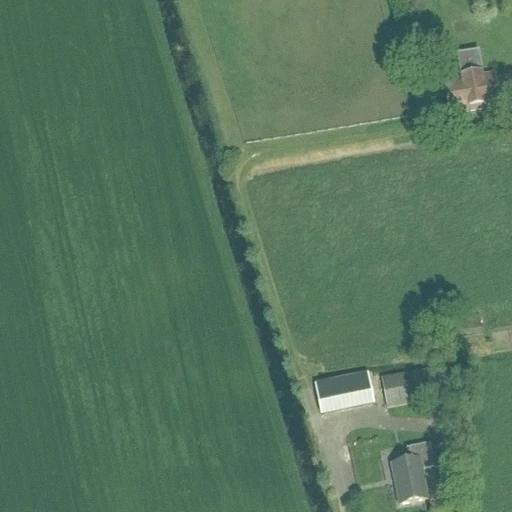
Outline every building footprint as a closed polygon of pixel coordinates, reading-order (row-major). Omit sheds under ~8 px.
[(496,78),(480,81),(477,63),(459,66),(463,84),(446,87),(452,118),(502,109),(496,78)] [(459,341),(481,338),(480,320),(456,322),(459,341)] [(382,381),(387,410),(432,402),(427,373),(382,381)] [(368,378),(315,389),(321,419),(374,408),(368,378)] [(422,473),(434,471),(430,448),(406,452),(409,465),(391,468),(398,509),(428,504),(422,473)]
